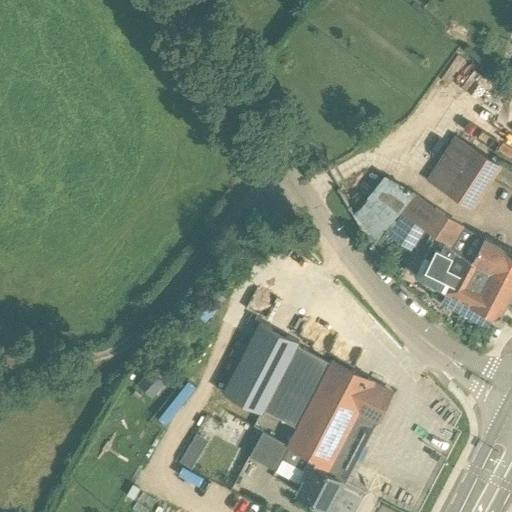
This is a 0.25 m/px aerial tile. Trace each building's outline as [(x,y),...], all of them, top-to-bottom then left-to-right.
[(429,180),(473,208),(500,165),(456,137),(429,180)] [(385,174),(354,213),(374,244),(400,211),(399,210),(413,191),(385,174)] [(413,191),(399,210),(400,211),(403,213),(427,229),(449,245),(463,225),(413,191)] [(427,229),(403,213),(391,232),(417,247),(427,229)] [(473,260),(511,280),(511,250),(502,246),(484,237),(473,260)] [(511,280),(473,260),(434,240),(428,250),(429,251),(430,250),(440,255),(426,281),(435,286),(435,287),(436,288),(437,286),(495,316),(495,317),(502,315),(502,314),(511,293),(511,280)] [(262,412),(264,409),(298,345),(299,341),(260,321),(223,392),(262,412)] [(332,363),(298,345),(264,409),(299,427),(290,445),(349,476),(393,392),(372,381),(373,380),(334,360),(332,363)] [(224,412),(219,423),(207,416),(200,428),(246,452),(257,429),(224,412)] [(349,476),(290,445),(263,431),(249,456),(276,470),(283,457),(306,469),(303,476),(306,477),(298,494),(326,508),(328,505),(332,506),(338,495),(334,493),(341,480),(345,482),(349,476)] [(191,467),(199,454),(187,447),(180,460),(191,467)]
